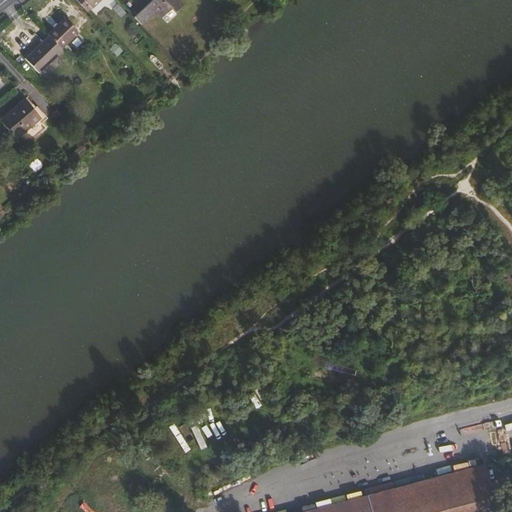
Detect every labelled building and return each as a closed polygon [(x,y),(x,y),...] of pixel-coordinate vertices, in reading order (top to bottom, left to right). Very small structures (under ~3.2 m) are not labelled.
[(75,0),(87,12),(99,0),(75,0)] [(178,0),(150,0),(133,16),(142,26),(155,15),(157,17),(159,15),(166,23),(176,13),(175,11),(182,4),(178,0)] [(64,17),(46,35),(48,36),(61,49),(78,32),(64,17)] [(61,49),(48,36),(25,58),(40,73),(62,51),(61,49)] [(24,99),(0,118),(0,119),(15,137),(39,117),(24,99)] [(496,511),(484,464),(305,511),(496,511)]
